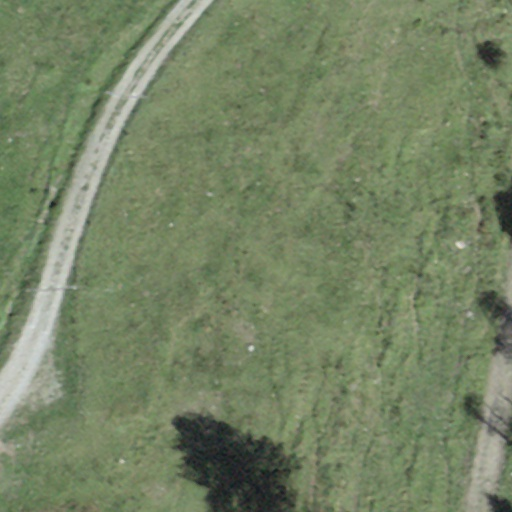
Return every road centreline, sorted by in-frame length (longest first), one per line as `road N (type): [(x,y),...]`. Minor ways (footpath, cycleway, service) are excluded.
road 1 (track): [(196,0),(99,140),(25,358),(0,395)]
road 2 (track): [(511,265),(474,511)]
